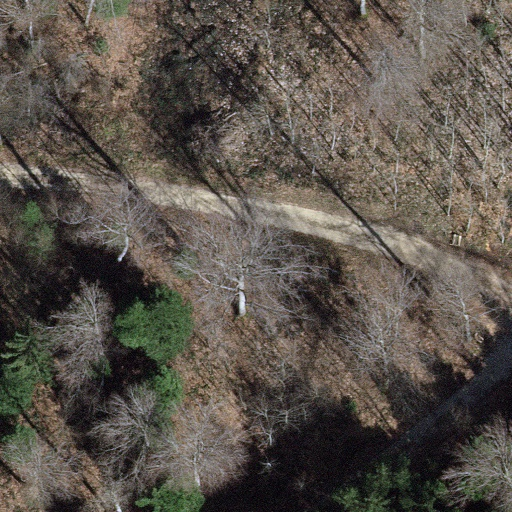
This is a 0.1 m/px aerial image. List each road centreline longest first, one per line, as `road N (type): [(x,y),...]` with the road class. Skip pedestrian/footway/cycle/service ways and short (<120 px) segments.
road 1 (track): [(0,176),(81,178),(249,209),(482,271),(511,291)]
road 2 (track): [(511,351),(328,511)]
